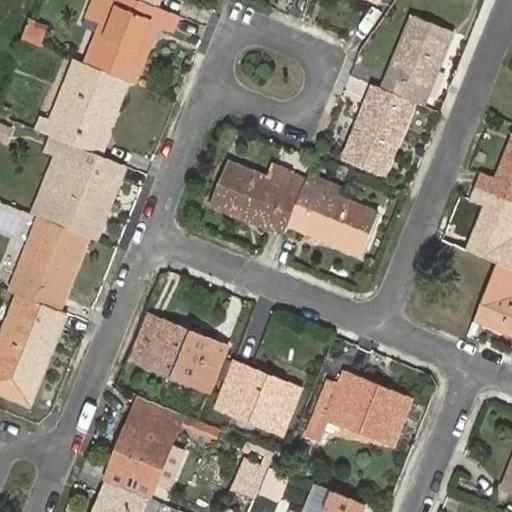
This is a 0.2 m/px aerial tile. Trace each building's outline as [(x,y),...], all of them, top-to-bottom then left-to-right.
[(152,20),(174,29),(179,15),(158,6),(141,0),(94,0),(88,15),(104,21),(86,64),(129,81),(135,84),(148,53),(141,50),(152,20)] [(423,105),(454,31),(414,15),(383,89),(414,101),(423,105)] [(23,39),(40,46),(48,25),(29,20),(23,39)] [(42,115),(36,130),(53,137),(66,142),(78,146),(102,156),(107,142),(98,139),(110,109),(117,112),(129,81),(86,64),(77,61),(59,102),(67,106),(60,123),(42,115)] [(385,175),(414,101),(383,89),(375,85),(370,99),(377,102),(365,132),(357,129),(345,159),(385,175)] [(0,115),(7,119),(11,109),(0,104),(0,115)] [(476,185),(511,199),(511,136),(496,177),(482,171),(476,185)] [(66,142),(53,137),(49,148),(61,154),(73,158),(78,146),(66,142)] [(102,156),(78,146),(73,158),(61,154),(51,180),(62,185),(48,220),(78,232),(90,236),(98,240),(110,210),(103,207),(115,177),(122,180),(128,166),(102,156)] [(293,173),(294,172),(272,163),(267,176),(229,160),(210,204),(242,217),(245,209),(274,221),(272,228),(285,234),(290,223),(307,179),(293,173)] [(343,186),(310,172),(307,179),(290,223),(303,229),(306,222),(336,234),(333,241),(363,253),(380,213),(339,196),(343,186)] [(62,185),(51,180),(36,215),(41,217),(48,220),(62,185)] [(511,199),(476,185),(471,199),(484,205),(466,249),(499,262),(511,267),(511,199)] [(17,276),(11,290),(19,293),(61,310),(66,296),(59,293),(71,263),(78,266),(90,236),(78,232),(48,220),(41,217),(24,259),(31,262),(24,279),(17,276)] [(511,267),(499,262),(476,321),(511,336),(511,267)] [(62,327),(68,313),(61,310),(19,293),(14,307),(21,310),(14,327),(7,324),(0,340),(0,391),(31,404),(51,354),(43,351),(54,324),(62,327)] [(131,359),(144,364),(163,319),(149,314),(131,359)] [(217,374),(229,379),(235,362),(223,358),(228,346),(163,319),(144,364),(210,390),(217,374)] [(223,394),(218,406),(284,433),(302,388),(235,362),(229,379),(217,374),(210,390),(223,394)] [(330,417),(393,443),(411,399),(349,374),(343,387),(328,381),(306,434),(320,440),(330,417)] [(150,498),(184,413),(141,395),(106,481),(150,498)] [(511,465),(503,486),(511,489),(511,465)] [(280,499),(290,476),(270,467),(260,491),(280,499)] [(106,481),(93,511),(144,511),(150,498),(106,481)]
